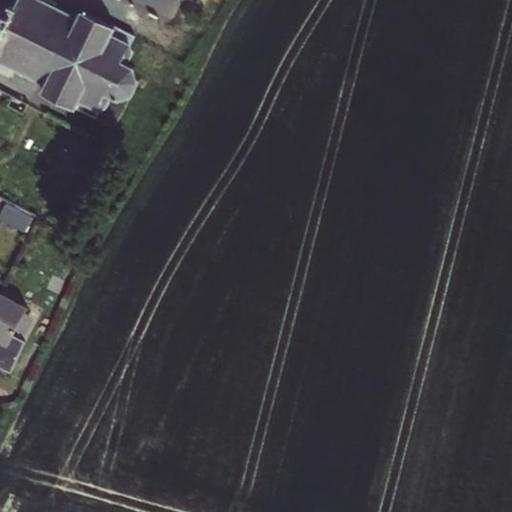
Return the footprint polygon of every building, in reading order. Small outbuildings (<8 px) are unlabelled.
[(0,63),(8,67),(18,72),(35,80),(30,90),(35,92),(60,104),(103,125),(137,59),(121,51),(116,42),(120,34),(68,9),(63,18),(26,0),(6,0),(2,10),(0,9),(0,63)] [(8,67),(3,77),(9,80),(13,82),(18,72),(8,67)] [(35,80),(18,72),(13,82),(30,90),(35,80)] [(35,92),(30,103),(55,115),(60,104),(35,92)] [(0,335),(15,304),(0,296),(0,335)]
